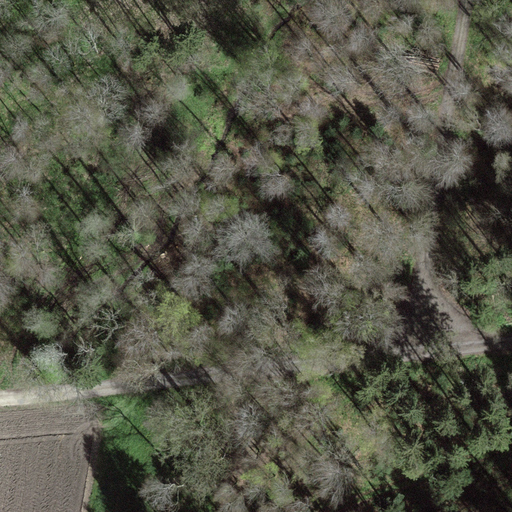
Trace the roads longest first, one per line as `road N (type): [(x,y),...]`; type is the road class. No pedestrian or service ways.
road 1 (track): [(0,400),(511,344)]
road 2 (track): [(473,0),(449,169),(408,354)]
